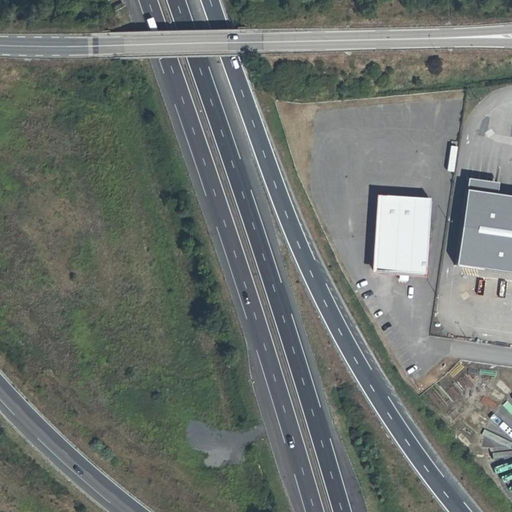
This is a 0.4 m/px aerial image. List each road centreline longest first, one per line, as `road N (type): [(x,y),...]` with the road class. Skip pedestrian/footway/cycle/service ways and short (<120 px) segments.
road 1 (motorway): [(460,511),(377,397),(320,292),(209,0)]
road 2 (motorway): [(343,511),(175,0)]
road 3 (motorway): [(148,0),(314,511)]
road 4 (secondary): [(511,36),(0,45)]
road 5 (motorway): [(0,386),(134,511)]
